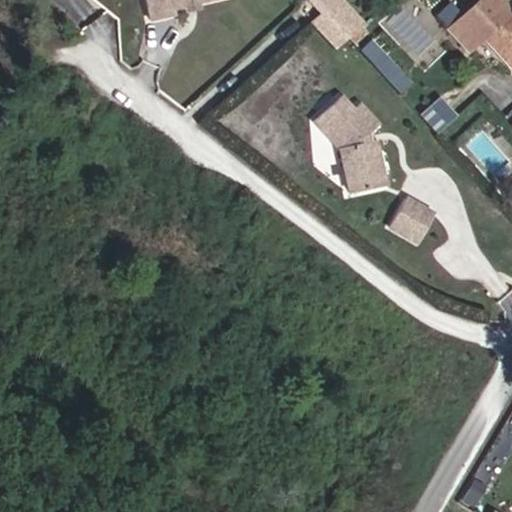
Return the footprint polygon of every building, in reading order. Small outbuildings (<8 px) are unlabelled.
[(183,0),(160,0),(162,9),(185,5),(183,0)] [(303,0),(316,14),(308,22),(333,47),(362,19),(344,0),(303,0)] [(492,46),(506,61),(511,55),(511,2),(510,0),(486,21),(500,38),(492,46)] [(392,181),(380,137),(375,138),(373,130),(378,128),(386,121),(366,100),(360,107),(346,94),(322,117),(350,145),(360,187),(392,181)] [(440,209),(414,194),(397,222),(424,237),(440,209)] [(474,472),(462,492),(472,498),(484,478),(474,472)]
